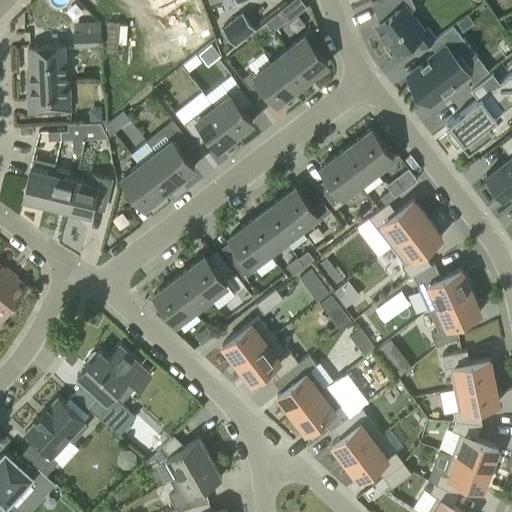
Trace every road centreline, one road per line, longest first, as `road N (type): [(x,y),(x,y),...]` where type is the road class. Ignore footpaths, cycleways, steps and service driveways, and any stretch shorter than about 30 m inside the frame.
road 1 (residential): [(102,282),(363,84)]
road 2 (residential): [(363,84),(462,203),(511,302)]
road 3 (residential): [(102,282),(224,396),(252,437)]
road 4 (residential): [(0,380),(25,354),(71,273)]
